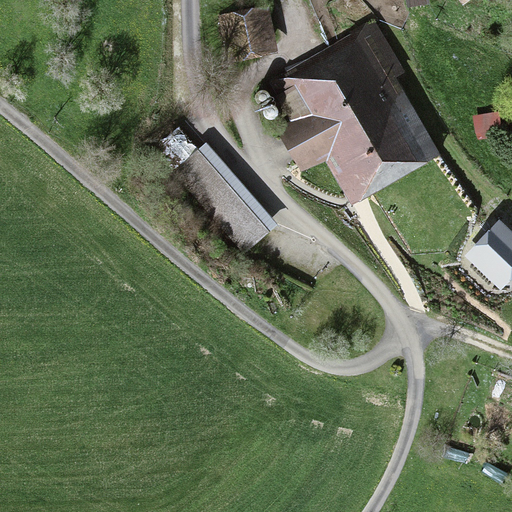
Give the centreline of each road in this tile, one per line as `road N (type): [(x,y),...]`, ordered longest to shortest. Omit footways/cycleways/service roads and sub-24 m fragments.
road 1 (residential): [(407,326),(360,364),(320,361),(160,247),(0,115)]
road 2 (unclassified): [(407,326),(368,277),(217,134),(194,67),(194,0)]
road 3 (unclassified): [(372,511),(415,407),(407,326)]
